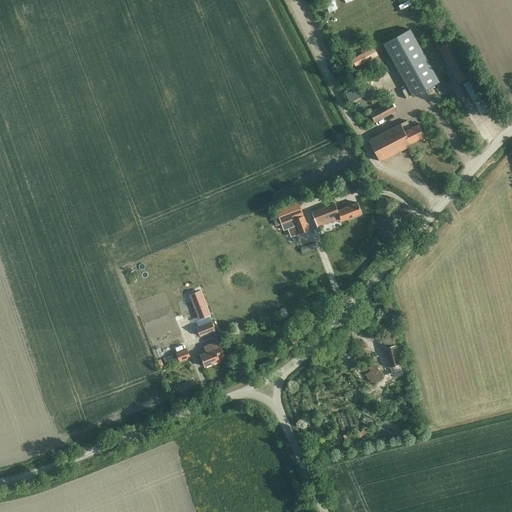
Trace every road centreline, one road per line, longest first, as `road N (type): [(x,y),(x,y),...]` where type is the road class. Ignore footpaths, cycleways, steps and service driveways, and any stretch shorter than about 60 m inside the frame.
road 1 (unclassified): [(511,129),(283,372)]
road 2 (unclassified): [(241,392),(0,482)]
